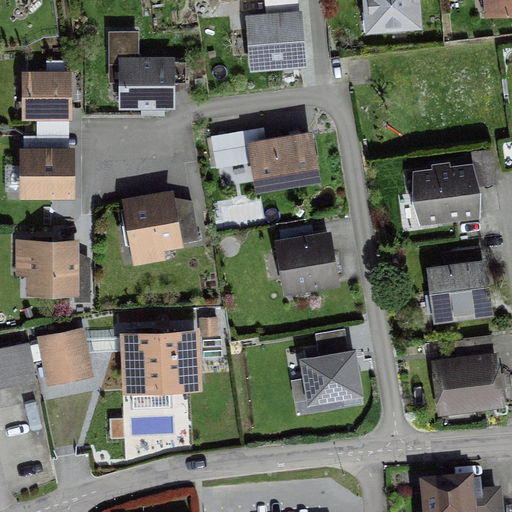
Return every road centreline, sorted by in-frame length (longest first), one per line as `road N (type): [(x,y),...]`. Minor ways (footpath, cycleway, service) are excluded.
road 1 (residential): [(398,446),(338,94)]
road 2 (residential): [(398,446),(165,473),(60,507)]
